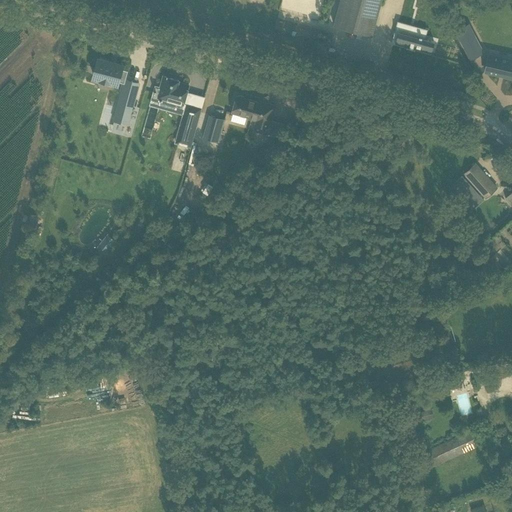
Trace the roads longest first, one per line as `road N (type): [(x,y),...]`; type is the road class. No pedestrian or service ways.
road 1 (track): [(182,511),(171,445),(128,319),(306,176),(388,127),(396,112)]
road 2 (tertiary): [(511,147),(457,115),(30,0)]
